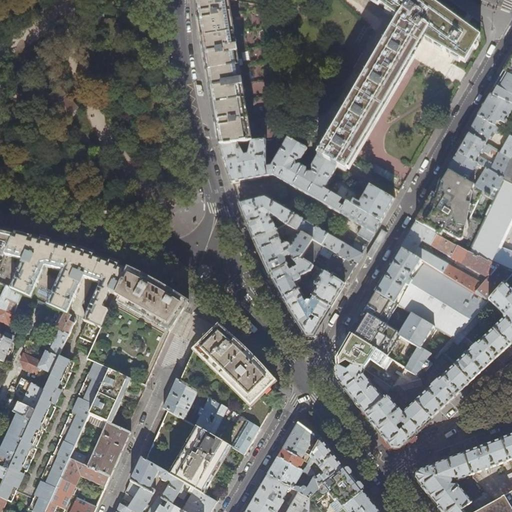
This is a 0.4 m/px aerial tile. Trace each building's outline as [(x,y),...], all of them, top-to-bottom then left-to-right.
[(260,5),(232,1),(229,0),(227,0),(195,0),(203,46),(201,47),(205,72),(209,99),(212,98),(218,136),(220,146),(238,144),(243,144),(247,143),(252,143),(254,143),(267,142),(277,141),(282,140),(260,5)] [(372,0),(397,17),(316,155),(335,166),(344,171),(347,167),(349,163),(416,50),(423,38),(465,63),(480,37),(466,27),(469,22),(450,9),(438,0),(372,0)] [(102,11),(102,18),(107,18),(107,20),(114,20),(114,10),(107,10),(107,11),(102,11)] [(511,76),(511,57),(506,67),(503,72),(511,76)] [(511,76),(503,72),(495,86),(493,90),(490,95),(502,100),(511,104),(511,76)] [(64,117),(71,112),(75,109),(73,106),(74,105),(71,100),(69,101),(67,98),(67,99),(60,90),(51,98),(57,106),(56,106),(59,109),(57,111),(61,115),(62,114),(64,117)] [(506,119),(511,108),(511,104),(502,100),(490,95),(483,107),(478,115),(478,116),(495,125),(496,122),(497,122),(498,121),(499,121),(500,120),(504,122),(504,121),(506,122),(508,119),(506,119)] [(487,140),(495,126),(495,125),(478,116),(469,132),(468,133),(494,148),(498,150),(500,147),(487,140)] [(490,155),(494,148),(468,133),(463,142),(458,151),(478,163),(480,165),(481,165),(485,159),(478,156),(481,151),(483,152),(483,151),(490,155)] [(178,134),(167,137),(170,150),(166,150),(179,201),(194,197),(178,134)] [(511,158),(511,135),(510,135),(501,152),(502,152),(511,158)] [(291,187),(303,166),(300,165),(295,166),(293,161),(300,160),(306,150),(288,140),(282,140),(277,141),(276,146),(284,147),(272,168),(266,169),(268,178),(273,177),(276,178),(291,187)] [(266,169),(267,142),(254,143),(252,143),(249,157),(247,157),(245,157),(238,144),(220,146),(224,160),(227,169),(232,183),(268,178),(266,169)] [(467,181),(478,163),(458,151),(448,168),(447,169),(467,181)] [(503,179),(511,160),(511,158),(502,152),(492,172),(503,179)] [(323,189),(335,166),(316,155),(315,155),(310,165),(312,171),(308,173),(306,168),(303,166),(291,187),(310,198),(339,214),(346,203),(328,193),(329,192),(323,189)] [(478,231),(468,251),(491,260),(499,245),(511,217),(511,160),(503,179),(494,197),(482,222),(478,231)] [(494,197),(503,179),(492,172),(481,165),(480,165),(478,168),(484,171),(476,186),(488,194),(494,197)] [(468,251),(478,231),(482,222),(475,218),(488,194),(476,186),(467,181),(447,169),(430,198),(421,214),(416,222),(437,234),(468,251)] [(386,213),(394,200),(370,186),(366,193),(362,191),(359,196),(363,198),(357,209),(381,222),(386,213)] [(354,201),(356,198),(355,194),(342,187),(339,193),(331,188),(329,192),(328,193),(346,203),(350,205),(353,200),(354,201)] [(240,204),(249,227),(253,236),(255,241),(278,232),(285,229),(287,228),(295,215),(266,198),(240,204)] [(369,242),(381,222),(357,209),(356,209),(350,205),(346,203),(339,214),(350,221),(362,227),(360,230),(357,235),(369,242)] [(322,246),(328,235),(301,219),(295,215),(287,228),(289,227),(293,229),(300,234),(313,241),(322,246)] [(468,251),(437,234),(416,222),(407,238),(401,248),(487,301),(504,283),(511,273),(511,271),(495,262),(491,260),(468,251)] [(0,299),(6,286),(0,283),(0,268),(5,258),(16,233),(0,229),(0,299)] [(301,260),(313,241),(300,234),(294,247),(292,247),(291,247),(290,246),(290,245),(288,245),(287,243),(283,244),(278,232),(255,241),(265,264),(270,275),(301,260)] [(23,294),(31,298),(44,268),(61,272),(46,305),(65,313),(69,315),(84,278),(100,285),(85,322),(87,323),(80,339),(95,346),(115,300),(128,270),(115,264),(106,260),(97,257),(81,251),(59,245),(46,241),(16,233),(5,258),(0,268),(0,283),(6,286),(23,294)] [(362,254),(366,247),(354,241),(350,248),(340,242),(328,235),(322,246),(325,248),(332,252),(356,265),(357,264),(362,254)] [(353,270),(356,265),(332,252),(330,254),(333,256),(327,266),(318,261),(325,248),(322,246),(313,241),(301,260),(314,267),(318,270),(344,285),(350,276),(353,270)] [(511,249),(499,245),(491,260),(495,262),(511,271),(511,249)] [(487,301),(401,248),(388,269),(375,291),(397,304),(412,314),(434,327),(442,332),(453,339),(459,332),(487,301)] [(307,287),(309,284),(305,281),(301,283),(300,281),(301,280),(302,279),(301,278),(301,276),(311,272),(314,267),(301,260),(270,275),(277,288),(283,300),(307,287)] [(46,304),(46,305),(61,272),(44,268),(31,298),(37,300),(39,301),(41,302),(44,304),(46,304)] [(154,369),(170,332),(184,310),(188,304),(184,301),(166,289),(162,287),(147,279),(133,272),(128,270),(115,300),(95,346),(89,360),(96,364),(111,370),(128,378),(146,386),(154,369)] [(332,306),(344,285),(318,270),(316,273),(321,276),(315,286),(317,287),(316,289),(314,288),(310,295),(311,297),(331,308),(332,306)] [(492,305),(504,316),(504,320),(493,330),(509,347),(511,343),(511,291),(504,283),(487,301),(459,332),(464,336),(492,305)] [(16,311),(23,294),(6,286),(0,299),(0,321),(10,325),(16,311)] [(323,322),(331,308),(311,297),(310,295),(307,287),(283,300),(291,312),(306,337),(314,337),(323,322)] [(385,324),(397,304),(375,291),(357,321),(350,335),(367,345),(387,357),(400,337),(418,348),(418,347),(399,335),(400,333),(385,324)] [(71,335),(76,324),(71,321),(73,317),(69,315),(65,313),(63,318),(57,316),(55,319),(52,327),(58,329),(71,335)] [(420,348),(434,327),(412,314),(400,333),(399,335),(418,347),(420,348)] [(200,346),(195,350),(186,371),(181,382),(198,392),(209,398),(221,406),(260,429),(264,422),(270,412),(271,410),(258,398),(275,382),(270,376),(254,359),(245,350),(237,342),(229,336),(218,327),(200,346)] [(61,356),(71,335),(58,329),(53,340),(47,352),(60,358),(61,356)] [(453,367),(469,384),(489,365),(509,347),(493,330),(467,354),(465,352),(463,355),(464,356),(453,367)] [(9,350),(15,336),(6,332),(4,337),(0,335),(0,360),(4,362),(9,350)] [(437,358),(453,339),(442,332),(425,351),(430,354),(437,358)] [(387,357),(350,335),(341,349),(335,359),(336,366),(339,365),(346,363),(352,367),(351,369),(365,371),(371,362),(387,371),(393,361),(387,357)] [(418,348),(405,369),(417,376),(421,368),(426,371),(432,364),(427,360),(430,354),(425,351),(420,348),(418,347),(418,348)] [(38,363),(37,368),(53,374),(60,358),(47,352),(46,356),(41,365),(38,363)] [(37,368),(38,363),(39,361),(24,354),(21,361),(23,365),(24,369),(34,374),(37,368)] [(12,504),(72,370),(69,368),(72,361),(61,356),(60,358),(53,374),(49,381),(47,384),(45,390),(31,421),(21,443),(8,472),(0,490),(0,497),(8,502),(12,504)] [(47,511),(71,460),(74,452),(91,415),(111,370),(96,364),(30,511),(47,511)] [(348,393),(379,432),(392,448),(399,448),(430,420),(414,403),(402,414),(387,397),(383,400),(369,382),(367,379),(365,380),(363,377),(365,371),(351,369),(347,371),(339,368),(339,365),(336,366),(336,369),(337,379),(348,393)] [(469,384),(453,367),(428,390),(426,388),(423,391),(425,393),(414,403),(430,420),(450,401),(469,384)] [(121,394),(128,378),(111,370),(91,415),(107,423),(108,423),(112,413),(121,394)] [(193,408),(194,405),(192,404),(198,392),(181,382),(177,379),(170,393),(164,408),(168,411),(185,421),(191,407),(193,408)] [(31,421),(45,390),(41,388),(25,380),(24,382),(22,381),(17,390),(27,395),(26,398),(23,405),(20,404),(19,406),(15,414),(18,415),(31,421)] [(376,384),(389,393),(391,388),(378,380),(376,384)] [(393,388),(407,402),(411,398),(400,386),(393,388)] [(211,424),(210,418),(211,416),(216,418),(221,406),(209,398),(204,409),(201,408),(198,414),(201,415),(195,427),(197,428),(208,434),(212,424),(211,424)] [(220,441),(231,418),(238,422),(227,441),(224,439),(222,443),(232,449),(244,456),(252,443),(260,429),(221,406),(216,418),(212,424),(208,434),(220,441)] [(232,449),(222,443),(220,441),(208,434),(197,428),(195,427),(185,421),(168,411),(166,415),(146,460),(171,475),(184,483),(191,487),(195,489),(206,495),(217,502),(243,458),(244,456),(232,449)] [(21,443),(31,421),(18,415),(17,417),(8,437),(21,443)] [(310,444),(315,437),(319,443),(320,442),(322,440),(307,421),(299,421),(290,437),(283,449),(300,459),(308,447),(311,448),(312,445),(310,444)] [(89,465),(88,467),(111,478),(117,463),(131,433),(125,431),(108,423),(107,423),(89,465)] [(511,434),(476,449),(454,457),(440,463),(418,471),(416,479),(431,497),(443,511),(477,511),(494,502),(473,477),(469,480),(480,494),(482,493),(484,495),(471,502),(457,484),(452,483),(453,480),(457,480),(458,480),(511,458),(511,434)] [(0,468),(8,472),(21,443),(8,437),(3,449),(0,454),(0,468)] [(337,459),(322,440),(320,442),(319,443),(304,468),(302,472),(307,475),(308,475),(313,474),(314,473),(310,468),(314,464),(322,474),(315,479),(319,490),(345,469),(337,459)] [(293,487),(302,472),(304,468),(299,466),(303,460),(300,459),(283,449),(273,465),(268,475),(296,491),(299,493),(309,499),(309,497),(319,490),(315,479),(313,474),(308,475),(307,475),(307,476),(312,478),(306,489),(303,488),(301,488),(300,488),(293,487)] [(88,467),(89,465),(84,463),(87,457),(74,452),(71,460),(88,467)] [(134,501),(132,503),(129,509),(133,511),(157,511),(164,501),(172,505),(184,483),(171,475),(146,460),(141,458),(131,481),(128,486),(127,489),(124,496),(134,501)] [(54,511),(61,499),(69,503),(81,475),(106,487),(111,478),(88,467),(71,460),(47,511),(54,511)] [(0,490),(8,472),(0,468),(0,490)] [(339,511),(343,509),(363,492),(347,471),(345,469),(319,490),(309,497),(309,499),(308,511),(339,511)] [(499,500),(511,492),(511,471),(507,474),(511,486),(496,495),(499,500)] [(276,511),(283,502),(282,501),(288,490),(295,493),(296,491),(268,475),(260,488),(246,511),(276,511)] [(180,506),(191,487),(184,483),(172,505),(183,511),(211,511),(217,502),(206,495),(195,489),(184,508),(180,506)] [(379,511),(373,504),(363,492),(343,509),(345,511),(379,511)] [(511,511),(511,492),(499,500),(494,502),(477,511),(511,511)] [(308,511),(309,499),(299,493),(287,511),(308,511)] [(95,511),(98,506),(78,498),(71,511),(95,511)] [(183,511),(172,505),(164,501),(157,511),(183,511)]
